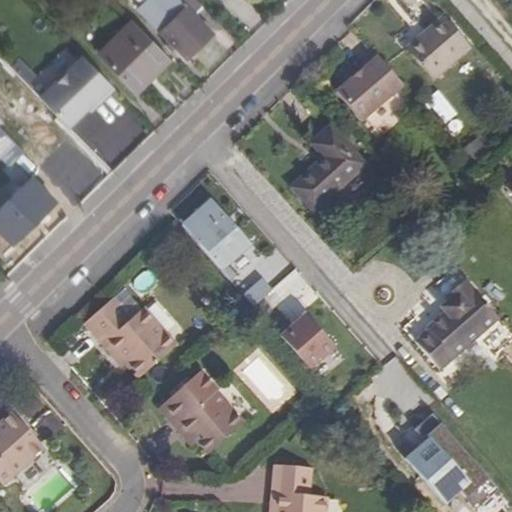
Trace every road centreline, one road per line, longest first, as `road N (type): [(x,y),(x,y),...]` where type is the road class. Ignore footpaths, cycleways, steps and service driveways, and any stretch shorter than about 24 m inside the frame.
road 1 (tertiary): [(0,324),(328,0)]
road 2 (residential): [(119,511),(129,478),(0,331)]
